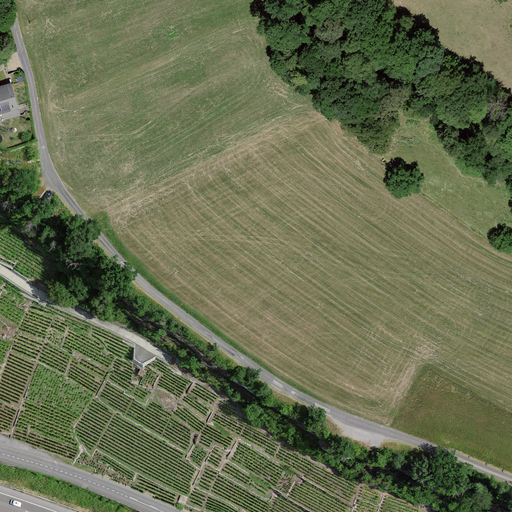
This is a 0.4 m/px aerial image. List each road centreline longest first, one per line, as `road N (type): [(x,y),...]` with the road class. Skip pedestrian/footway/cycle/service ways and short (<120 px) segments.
road 1 (unclassified): [(511,475),(329,408),(195,328),(131,276),(85,220),(51,155),(7,0)]
road 2 (unclassified): [(0,269),(165,355)]
road 3 (tertiary): [(163,511),(0,452)]
